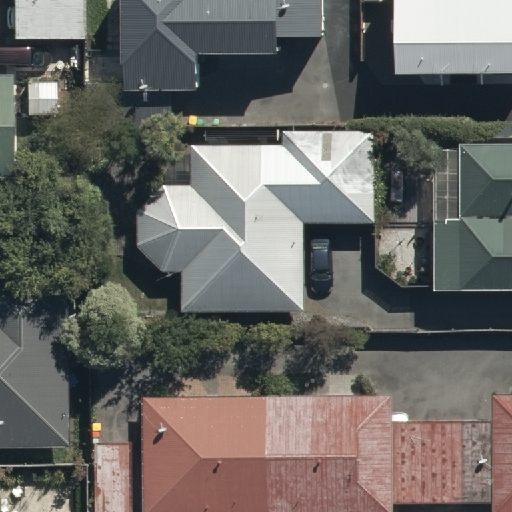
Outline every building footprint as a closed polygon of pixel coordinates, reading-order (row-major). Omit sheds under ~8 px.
[(84,0),(13,0),(15,33),(85,31),(84,0)] [(122,0),(123,88),(198,87),(198,46),(279,45),(279,31),(323,31),(322,0),(122,0)] [(511,0),(394,0),(395,74),(511,73),(511,0)] [(0,166),(9,167),(12,58),(0,57),(0,166)] [(376,122),(283,123),(283,136),(191,136),(192,177),(163,177),(139,202),(139,240),(164,262),(183,262),(183,302),(305,302),(304,215),(376,215),(376,122)] [(511,130),(462,131),(462,139),(433,139),(435,277),(511,275),(511,130)] [(0,437),(65,437),(65,253),(0,253),(0,437)] [(392,384),(143,386),(144,510),(395,507),(395,497),(462,496),(461,411),(392,412),(392,384)] [(511,385),(493,386),(494,507),(511,506),(511,385)]
